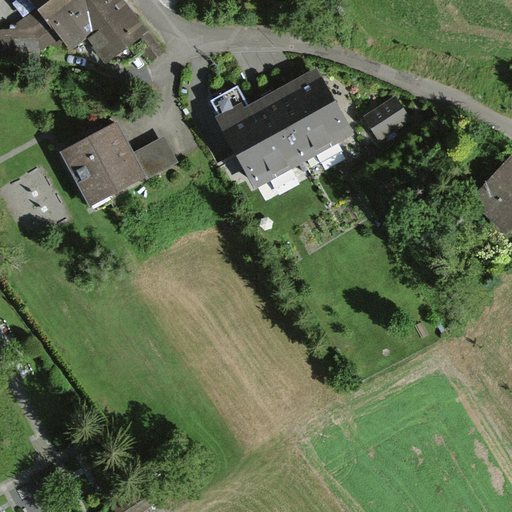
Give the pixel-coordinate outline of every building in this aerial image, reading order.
[(29,0),(37,10),(59,37),(69,50),(87,36),(107,61),(131,42),(147,62),(164,49),(124,0),(29,0)] [(59,37),(37,10),(16,23),(20,29),(0,29),(0,68),(42,68),(41,52),(59,37)] [(214,118),(253,189),(353,134),(316,67),(250,104),(239,85),(211,101),(219,116),(214,118)] [(396,96),(363,117),(379,141),(412,120),(396,96)] [(119,123),(62,153),(91,208),(178,163),(165,138),(135,153),(119,123)] [(511,164),(477,202),(507,230),(511,224),(511,164)] [(141,511),(155,502),(139,480),(113,499),(122,511),(141,511)]
